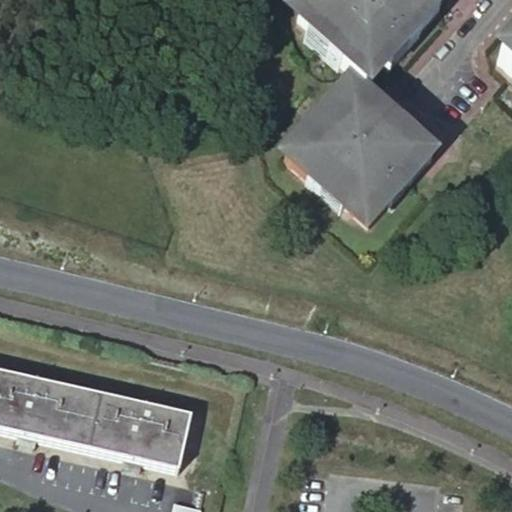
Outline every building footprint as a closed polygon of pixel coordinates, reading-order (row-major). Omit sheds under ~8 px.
[(362,92),(370,82),(382,69),(389,74),(419,41),(416,38),(437,16),(419,0),(312,0),(318,4),(297,27),(309,37),(303,43),(338,74),(340,72),(351,81),(362,92)] [(511,38),(510,41),(511,42),(511,50),(496,69),(511,83),(511,38)] [(304,142),(287,162),(284,165),(307,184),(305,187),(339,217),(345,211),(368,231),(388,208),(390,210),(410,187),(404,181),(425,159),(402,139),(408,132),(362,92),(351,81),(331,105),(329,102),(298,136),(304,142)] [(404,181),(410,187),(430,164),(425,159),(404,181)] [(0,437),(177,477),(189,421),(0,379),(0,437)]
